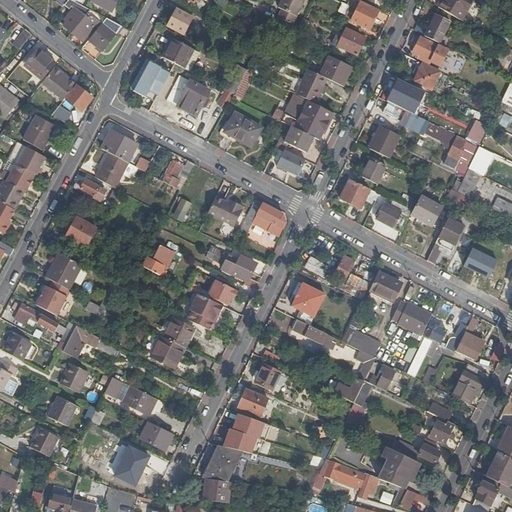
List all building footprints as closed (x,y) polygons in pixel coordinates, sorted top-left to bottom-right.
[(91,0),(90,1),(110,12),(116,0),(91,0)] [(295,23),(306,0),(282,0),(279,7),(283,8),(279,16),(295,23)] [(361,1),(359,0),(354,0),(352,6),(357,9),(351,21),(369,29),(378,11),(361,2),(361,1)] [(442,0),(438,7),(461,21),(472,0),(443,0),(444,0),(443,0),(442,0)] [(72,33),(83,18),(72,9),(64,20),(66,22),(63,26),(72,33)] [(192,18),(177,10),(168,26),(183,34),(192,18)] [(425,37),(440,44),(451,22),(436,14),(425,37)] [(94,27),(83,18),(72,33),(79,39),(82,35),(85,38),(94,27)] [(115,34),(102,23),(90,38),(97,44),(96,46),(102,51),(115,34)] [(356,55),(365,37),(347,28),(338,46),(356,55)] [(17,39),(23,45),(31,35),(25,30),(17,39)] [(430,62),(438,46),(420,37),(415,47),(414,46),(411,52),(413,53),(412,53),(422,58),(421,60),(424,62),(425,60),(430,62)] [(195,51),(171,39),(162,58),(186,70),(195,51)] [(38,72),(36,75),(42,80),(55,63),(38,50),(27,63),(38,72)] [(331,56),(321,76),(326,79),(342,87),(352,67),(331,56)] [(509,72),(511,67),(511,57),(509,56),(503,69),(509,72)] [(0,75),(8,65),(0,58),(0,75)] [(25,66),(36,75),(38,72),(27,63),(25,66)] [(432,90),(441,73),(423,64),(414,82),(432,90)] [(232,94),(246,70),(238,66),(225,90),(232,94)] [(42,83),(64,100),(77,84),(69,78),(68,79),(62,74),(54,68),(42,83)] [(321,76),(308,70),(296,95),(304,99),(314,104),(326,79),(321,76)] [(209,91),(185,78),(176,106),(195,116),(209,91)] [(511,79),(501,102),(511,107),(511,79)] [(404,110),(406,111),(410,103),(407,102),(414,87),(398,80),(387,102),(390,104),(404,110)] [(230,98),(232,94),(225,90),(214,84),(212,88),(224,96),(224,95),(230,98)] [(19,101),(0,85),(0,114),(5,119),(19,101)] [(92,98),(76,85),(66,100),(81,112),(92,98)] [(444,109),(447,103),(440,100),(437,106),(444,109)] [(302,123),(299,131),(312,138),(319,141),(332,114),(311,103),(301,123),(302,123)] [(402,115),(404,110),(390,104),(386,112),(396,114),(397,113),(402,115)] [(71,115),(59,107),(51,116),(65,124),(71,115)] [(251,147),(261,128),(235,114),(225,133),(251,147)] [(37,115),(23,139),(42,150),(55,126),(37,115)] [(299,131),(291,127),(291,128),(292,129),(285,143),(305,153),(312,138),(299,131)] [(388,158),(399,136),(380,127),(369,149),(388,158)] [(468,142),(475,145),(482,130),(475,127),(468,142)] [(109,153),(126,162),(135,144),(110,131),(101,149),(109,153)] [(444,165),(454,170),(457,165),(463,167),(468,170),(479,147),(475,145),(468,142),(465,141),(465,142),(457,138),(454,144),(451,143),(448,148),(451,149),(444,165)] [(17,164),(36,175),(39,176),(43,169),(40,167),(46,157),(27,147),(17,164)] [(307,162),(284,151),(276,168),(299,179),(307,162)] [(114,189),(128,163),(126,162),(109,153),(102,166),(104,167),(97,179),(114,189)] [(377,185),(386,166),(370,158),(361,177),(377,185)] [(176,187),(177,184),(179,181),(176,179),(183,166),(173,161),(162,182),(169,185),(170,184),(176,187)] [(6,171),(1,179),(6,181),(25,192),(26,192),(36,175),(17,164),(12,174),(6,171)] [(185,180),(192,167),(187,164),(179,176),(185,180)] [(480,176),(468,170),(465,176),(461,184),(457,192),(459,194),(469,198),(480,176)] [(365,196),(375,201),(378,194),(348,179),(339,198),(359,208),(365,196)] [(93,198),(97,200),(103,190),(85,180),(80,189),(94,196),(93,198)] [(0,202),(15,210),(25,192),(6,181),(0,191),(0,202)] [(457,192),(461,184),(456,181),(452,190),(457,192)] [(175,194),(177,190),(175,188),(170,186),(167,190),(175,194)] [(112,208),(121,192),(115,189),(106,205),(112,208)] [(457,199),(459,194),(457,192),(452,190),(451,189),(448,195),(457,199)] [(443,207),(420,195),(411,213),(434,225),(443,207)] [(227,202),(216,197),(207,214),(233,227),(242,210),(227,202)] [(511,205),(497,198),(491,209),(511,219),(511,205)] [(181,199),(171,218),(180,223),(190,204),(181,199)] [(228,200),(227,202),(242,210),(243,207),(228,200)] [(283,215),(255,200),(246,217),(239,230),(245,234),(251,223),(275,235),(274,237),(278,239),(286,223),(283,215)] [(15,210),(0,202),(0,231),(5,234),(12,222),(10,220),(15,210)] [(380,221),(401,232),(407,221),(398,216),(400,212),(388,206),(380,221)] [(65,237),(66,237),(65,238),(72,242),(73,241),(85,247),(96,228),(76,217),(65,237)] [(454,222),(447,218),(435,244),(452,251),(464,227),(455,223),(451,233),(445,230),(447,226),(451,228),(454,222)] [(476,246),(483,232),(480,231),(473,244),(476,246)] [(140,240),(142,241),(138,248),(144,251),(150,239),(143,234),(140,240)] [(0,258),(4,252),(10,256),(14,249),(0,240),(0,258)] [(507,253),(509,248),(498,243),(496,248),(507,253)] [(452,251),(435,244),(432,251),(439,255),(440,253),(449,257),(452,251)] [(152,249),(144,266),(160,274),(163,266),(161,264),(167,250),(159,246),(158,247),(155,245),(152,249)] [(219,245),(215,255),(223,259),(227,249),(219,245)] [(439,255),(432,251),(426,261),(434,265),(439,255)] [(63,255),(59,254),(52,266),(56,268),(63,255)] [(56,268),(52,266),(45,278),(68,291),(82,266),(64,256),(63,255),(56,268)] [(223,259),(215,255),(212,260),(221,264),(223,259)] [(236,265),(252,273),(256,266),(253,265),(255,262),(240,256),(237,263),(236,265)] [(361,303),(374,275),(367,271),(368,268),(362,264),(360,267),(351,263),(352,261),(344,257),(332,279),(340,283),(336,291),(361,303)] [(466,259),(460,271),(466,274),(471,262),(466,259)] [(230,262),(225,260),(220,269),(245,282),(246,280),(248,281),(249,279),(252,273),(236,265),(230,262)] [(394,287),(396,282),(378,273),(370,291),(392,302),(398,289),(394,287)] [(245,282),(243,285),(255,290),(258,284),(249,279),(248,281),(246,280),(245,282)] [(235,298),(238,291),(216,280),(208,296),(228,305),(232,297),(235,298)] [(108,312),(121,287),(114,283),(101,308),(107,311),(108,312)] [(301,284),(290,307),(312,317),(324,295),(301,284)] [(67,298),(46,287),(36,306),(57,317),(67,298)] [(212,331),(223,307),(199,296),(188,320),(212,331)] [(407,305),(400,302),(391,320),(398,323),(397,324),(421,335),(427,322),(430,316),(416,310),(417,308),(407,304),(407,305)] [(107,311),(101,308),(91,303),(88,310),(103,319),(107,311)] [(48,319),(22,305),(16,314),(27,320),(28,318),(44,326),(48,319)] [(363,315),(356,312),(341,342),(345,344),(348,345),(356,330),(363,315)] [(174,343),(183,348),(185,349),(194,330),(173,320),(164,338),(174,343)] [(320,332),(296,320),(292,329),(333,349),(335,344),(343,347),(345,344),(341,342),(339,341),(327,335),(320,332)] [(427,322),(421,335),(423,336),(422,337),(424,338),(431,341),(432,338),(439,342),(444,330),(427,322)] [(450,351),(455,351),(467,328),(460,325),(454,338),(450,336),(444,348),(450,351)] [(455,351),(473,360),(479,346),(464,338),(469,327),(468,326),(467,328),(455,351)] [(57,348),(60,350),(63,352),(73,332),(67,329),(57,348)] [(380,342),(356,330),(348,345),(361,351),(372,357),(380,342)] [(63,352),(72,356),(83,335),(74,331),(73,332),(63,352)] [(5,353),(23,362),(32,344),(12,333),(8,341),(11,342),(5,353)] [(164,338),(158,335),(148,356),(173,369),(183,348),(174,343),(164,338)] [(419,348),(406,374),(412,377),(413,377),(432,341),(431,341),(424,338),(419,348)] [(103,341),(99,339),(95,346),(116,357),(120,350),(103,341)] [(11,342),(8,341),(2,352),(5,353),(11,342)] [(375,358),(372,357),(361,351),(356,360),(363,363),(356,377),(357,378),(364,381),(375,358)] [(264,352),(261,359),(274,365),(277,358),(264,352)] [(0,391),(1,392),(11,375),(15,377),(19,370),(3,362),(0,368),(0,391)] [(79,394),(89,374),(69,364),(60,384),(79,394)] [(450,396),(469,405),(474,395),(477,389),(480,390),(488,375),(466,364),(450,396)] [(279,374),(280,373),(263,365),(255,382),(278,393),(284,380),(284,378),(283,376),(279,374)] [(419,380),(427,384),(434,369),(427,366),(419,380)] [(374,386),(384,391),(394,372),(384,367),(383,369),(381,369),(377,378),(373,377),(370,384),(374,386)] [(118,380),(112,377),(106,389),(113,393),(119,381),(118,380)] [(326,390),(353,404),(353,403),(361,387),(364,381),(357,378),(351,390),(330,381),(326,390)] [(361,387),(353,403),(360,406),(370,384),(364,381),(361,387)] [(145,394),(131,386),(123,403),(148,415),(157,399),(145,394)] [(259,417),(267,400),(245,391),(238,408),(259,417)] [(67,427),(76,406),(56,396),(47,417),(67,427)] [(354,432),(365,410),(359,407),(353,404),(347,415),(343,424),(342,426),(354,432)] [(458,426),(461,418),(443,409),(439,417),(458,426)] [(103,414),(96,410),(94,413),(91,421),(98,425),(103,414)] [(343,424),(347,415),(340,411),(335,420),(343,424)] [(230,431),(224,448),(239,452),(249,454),(253,439),(260,441),(264,425),(238,416),(233,431),(230,431)] [(445,444),(454,425),(439,418),(438,417),(429,435),(438,440),(437,441),(445,444)] [(152,424),(149,423),(140,440),(164,452),(173,435),(152,424)] [(511,428),(508,427),(496,452),(498,452),(511,459),(511,428)] [(48,458),(59,439),(41,429),(31,448),(48,458)] [(332,447),(338,434),(331,431),(327,438),(328,439),(326,444),(332,447)] [(326,460),(354,470),(366,445),(339,432),(338,434),(332,447),(331,449),(326,460)] [(393,451),(415,462),(418,455),(435,464),(440,454),(423,445),(420,451),(398,440),(393,451)] [(314,457),(325,461),(326,460),(331,449),(319,444),(314,457)] [(208,464),(204,479),(206,479),(227,482),(229,475),(231,475),(234,466),(236,466),(239,452),(224,448),(222,448),(217,446),(212,465),(208,464)] [(135,486),(149,458),(131,448),(117,478),(135,486)] [(409,482),(418,463),(415,462),(393,451),(389,449),(384,459),(386,460),(381,471),(405,481),(409,482)] [(511,459),(498,452),(485,477),(508,488),(511,478),(511,459)] [(325,461),(309,494),(315,495),(324,476),(334,480),(336,476),(342,479),(352,483),(352,484),(358,487),(363,474),(354,470),(326,460),(325,461)] [(387,483),(401,488),(401,489),(405,481),(381,471),(377,479),(378,480),(387,483)] [(363,474),(358,487),(361,488),(366,475),(363,474)] [(366,475),(361,488),(358,497),(365,499),(367,494),(374,478),(366,475)] [(18,482),(9,477),(4,488),(8,490),(15,493),(18,482)] [(508,488),(485,477),(475,499),(489,506),(497,490),(507,495),(510,489),(508,488)] [(374,478),(367,494),(372,496),(378,480),(377,479),(374,478)] [(227,482),(206,479),(201,501),(225,504),(230,483),(228,482),(227,482)] [(4,488),(0,485),(0,505),(8,490),(4,488)] [(408,510),(415,494),(401,489),(401,488),(394,503),(408,510)] [(70,511),(74,499),(51,493),(48,507),(57,509),(55,511),(70,511)] [(95,511),(98,505),(74,499),(70,511),(95,511)] [(475,499),(472,505),(487,511),(489,506),(475,499)] [(38,511),(40,503),(33,502),(30,509),(38,511)]
